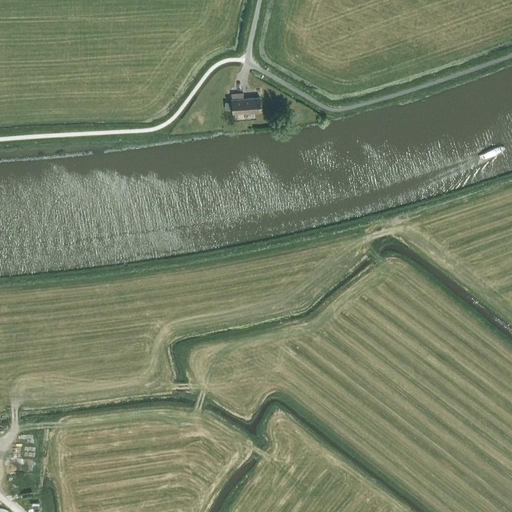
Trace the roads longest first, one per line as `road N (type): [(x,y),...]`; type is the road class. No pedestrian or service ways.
road 1 (track): [(0,442),(13,435),(14,399),(22,393),(58,399),(135,389),(154,374),(164,335),(269,310),(297,296),(344,252),(381,235),(413,234),(481,282),(511,282)]
road 2 (track): [(0,290),(233,259),(401,219)]
road 3 (track): [(395,231),(401,219),(511,183)]
